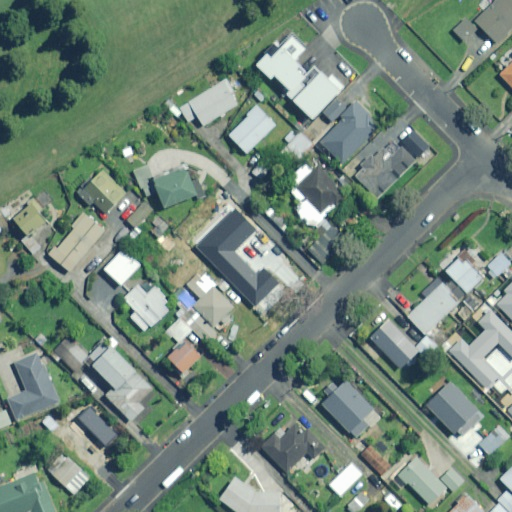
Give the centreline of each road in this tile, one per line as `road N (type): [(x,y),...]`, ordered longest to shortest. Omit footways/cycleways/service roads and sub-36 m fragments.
road 1 (residential): [(487,156),(117,511)]
road 2 (residential): [(487,156),(363,24)]
